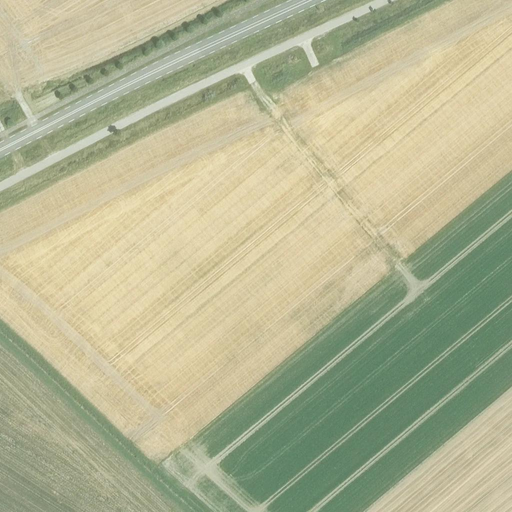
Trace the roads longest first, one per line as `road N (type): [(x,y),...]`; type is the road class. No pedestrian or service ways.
road 1 (unclassified): [(0,189),(388,0)]
road 2 (secondary): [(0,151),(309,0)]
